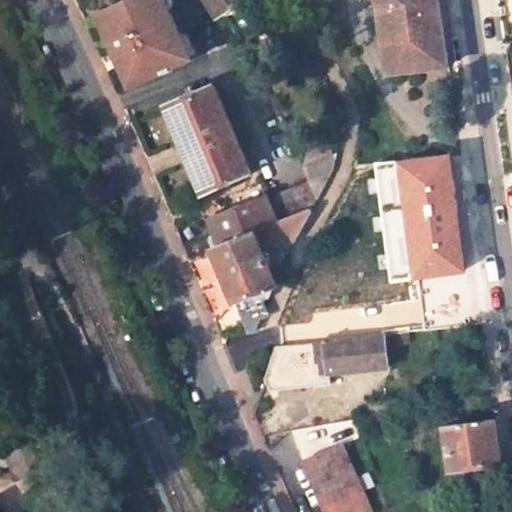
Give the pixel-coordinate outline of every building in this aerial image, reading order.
[(170,0),(136,0),(103,14),(135,89),(196,62),(170,0)] [(228,13),(242,42),(277,28),(248,2),(246,0),(208,0),(219,19),(228,13)] [(380,0),(391,75),(450,67),(441,0),(380,0)] [(511,0),(500,0),(506,45),(511,43),(511,0)] [(214,89),(169,109),(205,197),(252,175),(214,89)] [(210,222),(221,248),(316,208),(335,170),(336,155),(331,157),(327,148),(301,159),(311,182),(271,199),(270,197),(210,222)] [(419,277),(466,270),(451,157),(411,163),(419,232),(413,233),(419,277)] [(316,208),(221,248),(214,251),(248,335),(255,333),(316,208)] [(385,338),(277,349),(265,380),(270,391),(327,385),(327,375),(387,368),(385,338)] [(496,421),(446,427),(452,470),(502,464),(496,421)] [(415,435),(387,440),(389,456),(418,451),(415,435)] [(354,441),(343,446),(363,492),(374,487),(354,441)] [(371,511),(363,492),(343,446),(304,463),(325,511),(371,511)] [(5,459),(18,482),(34,474),(22,451),(5,459)]
